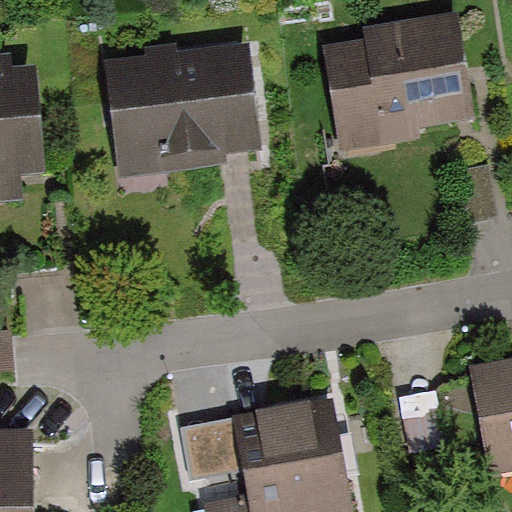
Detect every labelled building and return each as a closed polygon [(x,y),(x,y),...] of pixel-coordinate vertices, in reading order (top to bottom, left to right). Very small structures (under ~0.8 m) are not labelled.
[(451,31),(341,43),(350,129),(461,117),(451,31)] [(245,52),(130,64),(139,146),(254,134),(245,52)] [(34,76),(0,78),(0,161),(39,159),(34,76)] [(511,371),(482,378),(502,473),(511,471),(511,371)] [(411,396),(420,450),(450,445),(441,391),(411,396)] [(348,511),(332,409),(236,425),(250,505),(212,511),(348,511)] [(22,511),(25,462),(0,460),(0,511),(22,511)]
